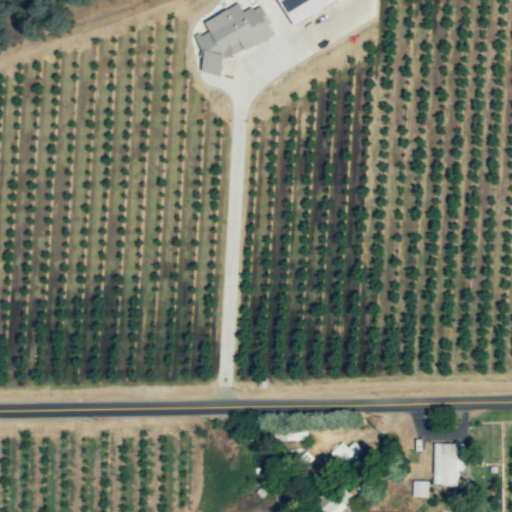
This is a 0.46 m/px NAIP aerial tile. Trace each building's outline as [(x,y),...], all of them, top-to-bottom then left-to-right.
[(338,0),(274,0),(289,27),(338,0)] [(272,38),(264,21),(264,18),(259,7),(253,10),(243,9),(242,18),(237,5),(223,12),(226,12),(201,24),(206,34),(193,40),(201,57),(199,71),(208,73),(210,76),(218,77),(221,56),(223,60),(243,51),(272,38)] [(352,442),(344,449),(336,439),(325,449),(335,461),(331,465),(338,474),(362,454),(352,442)] [(455,488),(456,472),(459,472),(460,445),(433,444),(432,487),(455,488)] [(426,499),(427,482),(411,482),(410,498),(426,499)] [(323,511),(340,511),(344,508),(342,505),(350,496),(339,486),(331,495),(332,496),(320,509),(323,511)]
